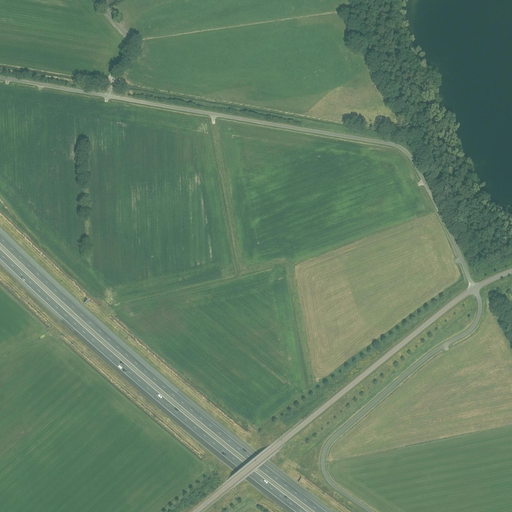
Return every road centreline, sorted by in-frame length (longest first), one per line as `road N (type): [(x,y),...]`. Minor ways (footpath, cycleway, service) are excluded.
road 1 (track): [(0,78),(407,153),(480,312),(469,332),(432,353),(326,448),(327,476),(372,511)]
road 2 (motorway): [(319,511),(0,239)]
road 3 (unclassified): [(195,511),(466,292),(511,271)]
road 4 (motorway): [(0,255),(122,367),(302,511)]
road 5 (track): [(312,385),(288,263),(239,266),(213,114)]
